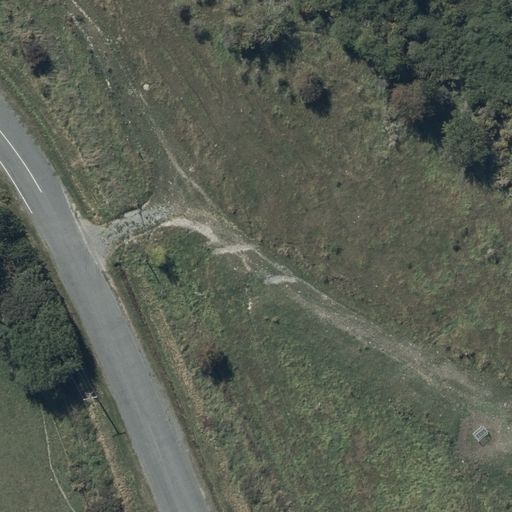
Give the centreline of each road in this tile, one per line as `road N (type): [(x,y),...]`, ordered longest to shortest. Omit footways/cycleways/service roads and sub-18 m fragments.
road 1 (track): [(67,0),(120,57),(193,184),(254,252),(511,410)]
road 2 (unclassified): [(0,128),(67,242),(188,511)]
road 3 (track): [(202,194),(67,242)]
